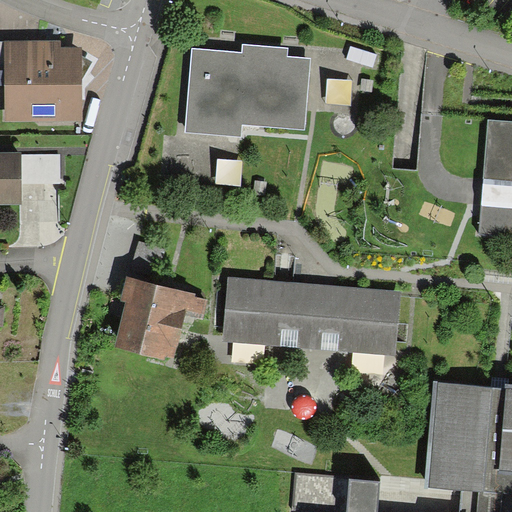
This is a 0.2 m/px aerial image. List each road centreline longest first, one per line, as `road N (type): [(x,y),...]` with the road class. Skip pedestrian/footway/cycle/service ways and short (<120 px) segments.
road 1 (residential): [(74,267),(136,34)]
road 2 (residential): [(43,444),(74,267)]
road 3 (residential): [(351,0),(511,53)]
road 4 (residential): [(136,34),(19,0)]
